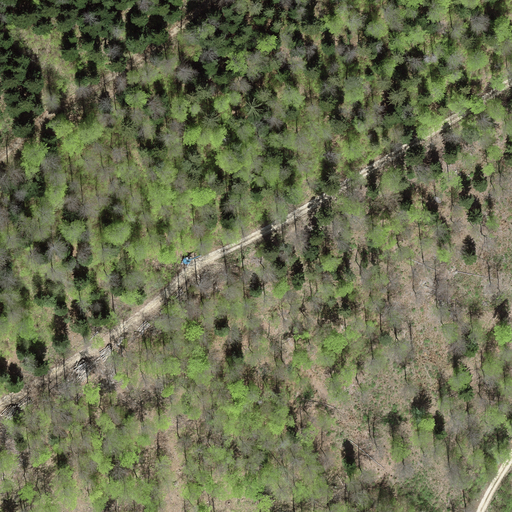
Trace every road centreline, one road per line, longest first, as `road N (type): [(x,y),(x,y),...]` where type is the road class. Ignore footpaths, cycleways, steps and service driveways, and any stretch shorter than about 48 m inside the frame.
road 1 (track): [(0,403),(135,317),(208,256),(302,209),(511,78)]
road 2 (track): [(210,0),(0,155)]
